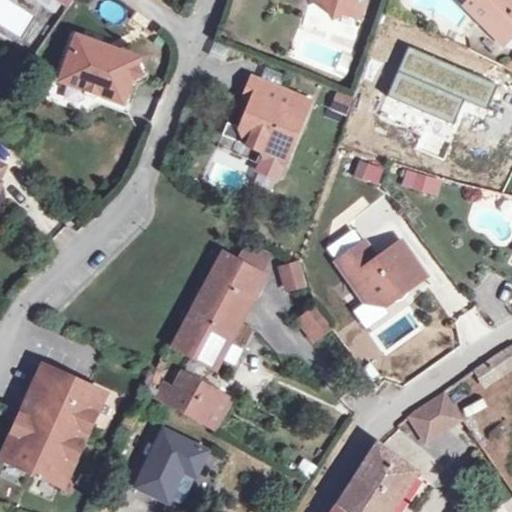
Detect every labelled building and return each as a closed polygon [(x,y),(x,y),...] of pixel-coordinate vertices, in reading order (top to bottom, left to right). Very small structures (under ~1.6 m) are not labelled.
[(304,0),(302,8),(315,12),(323,26),(331,21),(349,25),(355,0),(304,0)] [(511,0),(453,0),(501,43),(511,30),(511,0)] [(66,83),(87,91),(90,98),(98,101),(105,98),(127,106),(136,81),(138,82),(146,78),(142,69),(141,69),(142,66),(110,54),(107,49),(81,39),(65,83),(66,83)] [(223,58),(207,52),(202,66),(218,72),(223,58)] [(511,103),(511,83),(495,76),(488,93),(511,103)] [(251,113),(248,112),(243,126),(242,129),(248,145),(261,150),(268,148),(288,156),(305,114),(296,110),(301,98),(253,78),(246,96),(254,99),(251,105),(255,106),(251,113)] [(87,91),(66,83),(57,105),(92,117),(98,101),(90,98),(87,91)] [(329,109),(347,114),(353,97),(335,92),(329,109)] [(301,98),(296,110),(305,114),(310,102),(301,98)] [(242,129),(243,126),(229,121),(224,136),(248,145),(242,129)] [(371,134),(369,145),(391,149),(393,138),(371,134)] [(261,150),(265,158),(284,166),(288,156),(268,148),(261,150)] [(381,184),(385,165),(356,160),(353,178),(381,184)] [(410,188),(429,195),(433,185),(414,177),(410,188)] [(380,303),(422,274),(398,240),(372,258),(360,241),(334,260),(362,300),(372,292),(380,303)] [(245,252),(233,274),(220,267),(168,359),(202,378),(218,351),(236,361),(247,342),(228,331),(254,286),(266,264),(245,252)] [(276,273),(287,292),(300,285),(289,265),(276,273)] [(465,313),(471,333),(484,329),(479,309),(465,313)] [(299,320),(310,343),(329,334),(318,311),(299,320)] [(511,372),(511,350),(475,370),(488,387),(511,372)] [(44,367),(1,460),(64,489),(107,396),(44,367)] [(162,406),(198,424),(213,396),(176,378),(162,406)] [(414,419),(433,442),(461,417),(444,393),(414,419)] [(213,396),(198,424),(212,430),(226,402),(213,396)] [(199,476),(209,452),(163,430),(139,489),(171,503),(187,471),(199,476)] [(343,511),(399,511),(422,474),(381,449),(343,511)]
